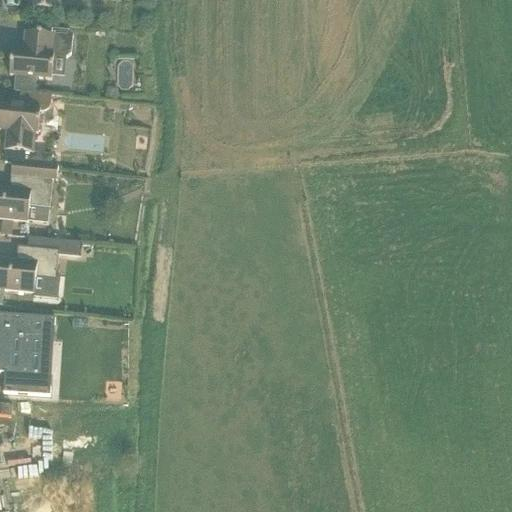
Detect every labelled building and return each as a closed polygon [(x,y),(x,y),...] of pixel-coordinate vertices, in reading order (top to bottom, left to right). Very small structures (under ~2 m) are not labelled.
[(29,0),(28,10),(59,13),(60,0),(29,0)] [(67,26),(68,18),(58,17),(57,25),(67,26)] [(38,29),(37,35),(26,34),(24,54),(12,53),(10,77),(53,81),(55,58),(67,59),(71,56),(73,37),(70,32),(38,29)] [(108,99),(116,100),(118,91),(110,90),(108,99)] [(0,131),(8,132),(6,153),(29,155),(33,155),(35,136),(38,136),(41,114),(46,113),(47,112),(49,109),(51,105),(51,98),(21,94),(19,110),(0,107),(0,131)] [(37,155),(36,168),(51,169),(53,157),(37,155)] [(36,168),(34,181),(19,179),(17,192),(0,190),(0,220),(2,221),(13,222),(28,224),(29,208),(50,210),(52,183),(57,183),(58,170),(51,169),(36,168)] [(12,238),(13,222),(2,221),(0,236),(12,238)] [(59,253),(25,249),(24,264),(0,261),(0,291),(5,292),(34,295),(36,280),(56,282),(59,253)] [(57,343),(58,319),(19,317),(17,338),(0,336),(0,374),(8,375),(6,395),(53,398),(54,376),(35,375),(37,342),(57,343)] [(29,405),(0,403),(0,455),(4,456),(5,456),(5,460),(17,460),(17,456),(28,457),(30,430),(28,430),(29,405)] [(28,475),(2,474),(2,487),(0,487),(0,511),(29,511),(31,489),(28,488),(28,475)]
